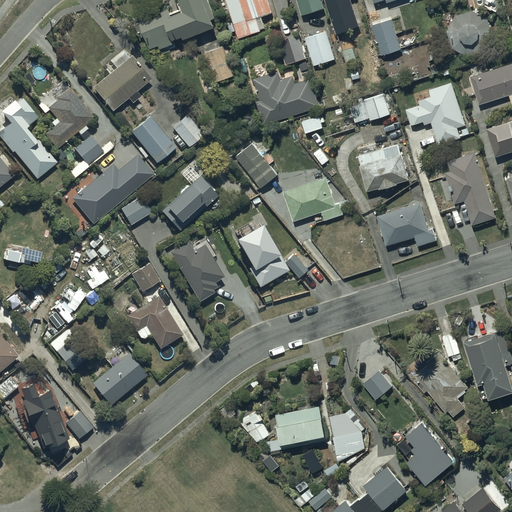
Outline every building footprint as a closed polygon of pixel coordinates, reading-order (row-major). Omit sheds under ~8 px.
[(132,22),(144,50),(156,45),(158,49),(174,42),(174,41),(211,26),(208,19),(212,18),(204,0),(174,0),(178,9),(168,13),(166,8),(132,22)] [(267,0),(223,0),(236,38),(258,30),(258,29),(263,27),(259,16),(270,12),(269,11),(271,10),(267,0)] [(322,0),(296,0),(301,14),(325,7),(322,0)] [(351,0),(326,0),(337,33),(360,26),(351,0)] [(492,36),(488,19),(472,11),(455,16),(447,31),(452,49),(467,56),(485,50),(492,36)] [(371,24),(380,55),(401,49),(392,18),(371,24)] [(327,30),(304,38),(313,66),(336,59),(327,30)] [(277,42),(285,65),(306,58),(298,34),(277,42)] [(205,52),(214,81),(234,75),(224,46),(205,52)] [(112,67),(89,86),(109,111),(125,98),(129,103),(137,96),(133,91),(148,79),(129,55),(126,57),(120,50),(107,61),(112,67)] [(511,62),(468,77),(476,105),(507,95),(510,105),(511,104),(511,62)] [(256,100),(264,124),(320,105),(311,77),(295,82),(293,74),(281,78),(278,70),(254,78),(261,99),(256,100)] [(41,134),(54,149),(75,131),(78,134),(85,128),(82,125),(91,117),(60,80),(50,89),(56,95),(53,98),(54,100),(45,108),(54,118),(48,122),(51,125),(41,134)] [(403,109),(408,125),(421,121),(422,125),(429,122),(436,144),(459,137),(456,127),(463,125),(450,82),(426,89),(428,96),(416,100),(417,105),(403,109)] [(367,118),(368,120),(391,113),(384,93),(362,100),(363,102),(349,107),(354,122),(367,118)] [(11,151),(34,179),(54,162),(29,131),(28,132),(23,126),(35,117),(18,96),(13,101),(10,98),(0,105),(0,118),(4,124),(0,127),(0,139),(10,152),(11,151)] [(185,114),(171,126),(189,147),(203,135),(185,114)] [(149,116),(131,132),(156,162),(174,147),(149,116)] [(500,124),(484,128),(493,157),(511,150),(511,118),(509,120),(508,116),(498,119),(500,124)] [(397,122),(388,124),(392,138),(401,135),(397,122)] [(87,135),(71,148),(85,164),(101,151),(87,135)] [(251,141),(233,156),(259,188),(276,175),(267,164),(272,161),(267,154),(262,158),(260,155),(261,154),(251,141)] [(355,155),(364,191),(376,188),(376,189),(395,184),(395,183),(405,180),(397,144),(377,148),(376,143),(357,147),(358,155),(355,155)] [(453,204),(462,201),(470,225),(494,218),(472,151),(445,160),(448,170),(442,172),(447,185),(445,186),(447,191),(448,191),(453,204)] [(111,164),(68,197),(90,224),(151,175),(134,154),(115,169),(111,164)] [(0,186),(14,175),(0,156),(0,186)] [(159,211),(176,230),(215,196),(197,176),(187,185),(186,183),(160,206),(162,209),(159,211)] [(325,177),(281,191),(291,222),(320,212),(323,221),(342,214),(338,202),(334,204),(325,177)] [(118,209),(128,225),(149,212),(139,196),(118,209)] [(419,202),(375,216),(384,246),(413,237),(416,246),(436,240),(433,227),(426,229),(419,202)] [(259,223),(232,238),(248,266),(245,268),(256,287),(285,270),(259,223)] [(169,252),(199,301),(214,292),(213,290),(218,287),(215,283),(225,277),(205,243),(195,249),(189,240),(169,252)] [(292,254),(282,262),(296,278),(306,269),(292,254)] [(147,262),(129,274),(139,291),(158,280),(147,262)] [(156,296),(123,316),(138,340),(148,334),(157,349),(180,334),(156,296)] [(88,353),(65,329),(50,342),(56,349),(52,352),(69,371),(88,353)] [(498,332),(466,342),(479,385),(485,383),(490,399),(511,392),(511,378),(508,366),(511,365),(511,343),(508,330),(499,333),(498,332)] [(450,356),(461,353),(455,334),(444,338),(450,356)] [(0,336),(0,368),(16,356),(0,336)] [(469,388),(439,352),(426,363),(428,365),(415,376),(417,379),(415,381),(425,394),(427,391),(446,413),(448,411),(454,417),(465,408),(458,399),(466,392),(465,391),(469,388)] [(125,353),(89,382),(107,405),(143,376),(125,353)] [(365,383),(377,399),(392,386),(380,371),(365,383)] [(330,377),(322,378),(323,391),(332,390),(330,377)] [(35,425),(44,448),(55,443),(57,447),(73,440),(52,389),(40,394),(35,383),(21,389),(25,400),(23,401),(33,426),(35,425)] [(272,426),(275,439),(264,441),(266,451),(324,441),(323,434),(321,435),(318,419),(319,419),(317,406),(273,414),(275,425),(272,426)] [(346,413),(330,417),(334,437),(333,437),(337,461),(365,448),(363,432),(370,428),(352,409),(346,413)] [(245,411),(240,423),(256,442),(268,434),(259,420),(260,419),(256,412),(245,411)] [(81,412),(66,424),(80,440),(94,428),(81,412)] [(455,463),(423,425),(408,437),(417,447),(413,450),(418,455),(409,462),(428,485),(455,463)] [(167,467),(186,491),(236,450),(216,427),(167,467)] [(277,465),(264,450),(258,455),(262,459),(260,460),(270,471),(277,465)] [(346,498),(328,511),(377,511),(380,510),(381,511),(407,490),(386,466),(361,486),(366,493),(351,505),(346,498)] [(511,469),(502,478),(511,490),(511,469)] [(239,477),(216,497),(228,511),(233,511),(235,511),(236,511),(275,511),(257,490),(254,494),(239,477)] [(150,482),(116,511),(117,511),(160,511),(169,505),(150,482)] [(480,487),(460,504),(466,511),(494,511),(498,509),(480,487)] [(324,488),(310,500),(318,510),(333,499),(324,488)] [(189,492),(188,500),(211,504),(212,496),(189,492)] [(460,511),(451,501),(437,511),(460,511)]
